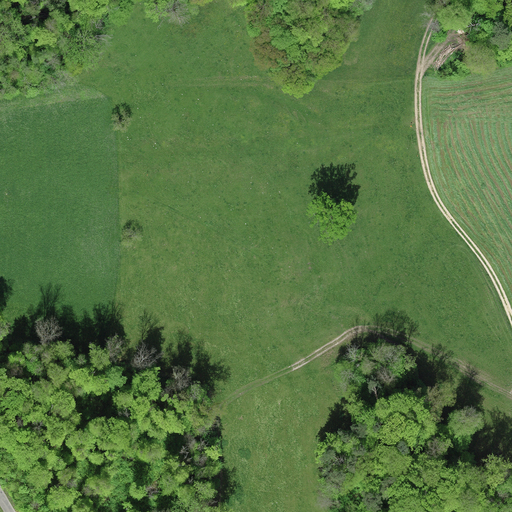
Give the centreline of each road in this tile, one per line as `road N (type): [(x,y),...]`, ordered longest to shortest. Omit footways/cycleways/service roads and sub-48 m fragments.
road 1 (track): [(511,318),(485,262),(436,201),(419,132),(421,65)]
road 2 (track): [(511,389),(409,334),(367,325),(298,362)]
